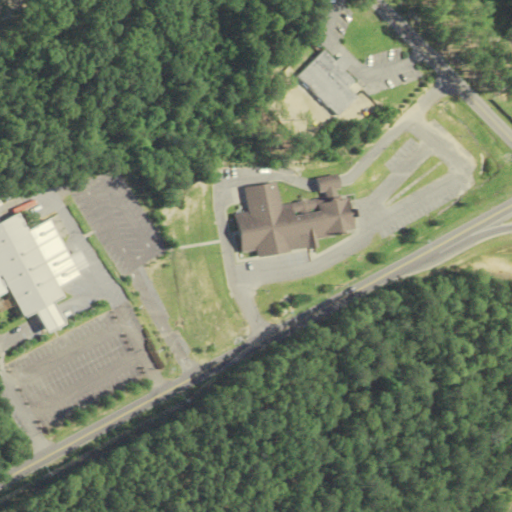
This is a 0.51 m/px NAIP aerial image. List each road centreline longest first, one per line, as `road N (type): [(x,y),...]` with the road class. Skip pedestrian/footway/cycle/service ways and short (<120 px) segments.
road 1 (tertiary): [(511,204),(0,482)]
road 2 (secondary): [(374,0),(511,140)]
